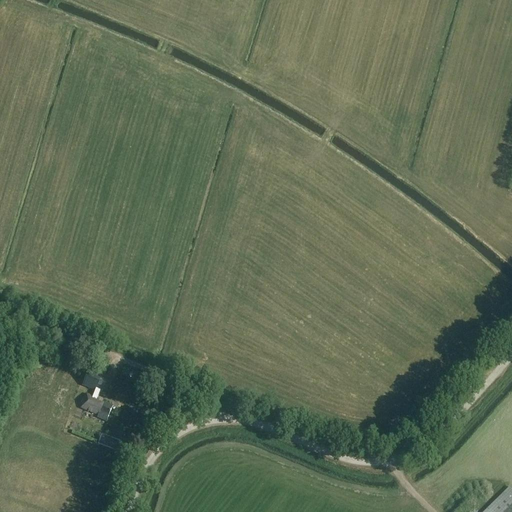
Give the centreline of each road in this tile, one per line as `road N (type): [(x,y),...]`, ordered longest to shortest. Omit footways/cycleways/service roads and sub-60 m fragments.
road 1 (unclassified): [(128,511),(154,455),(199,423),(251,421),(346,459),(395,459),(437,436),(511,352)]
road 2 (track): [(221,419),(211,402),(158,375),(0,313)]
